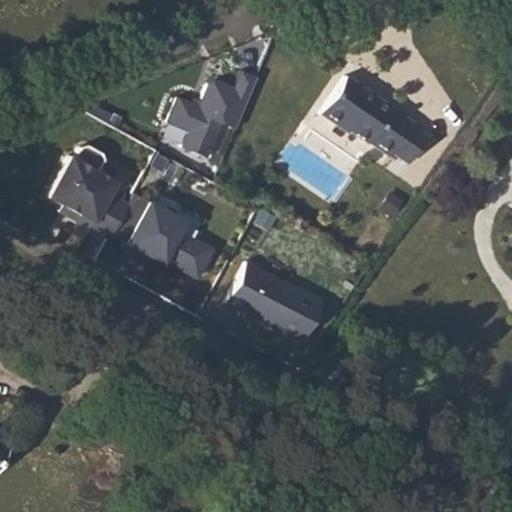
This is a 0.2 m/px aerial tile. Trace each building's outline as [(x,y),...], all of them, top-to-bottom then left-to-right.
[(177,143),(205,156),(219,121),(233,126),(255,73),(239,66),(232,83),(215,77),(202,82),(195,99),(176,92),(164,119),(184,128),(177,143)] [(388,149),(392,144),(411,156),(429,129),(343,68),(315,106),(333,119),(336,118),(362,136),(366,132),(388,149)] [(83,223),(102,235),(122,200),(103,189),(110,177),(93,167),(99,156),(97,149),(83,140),(76,142),(69,153),(65,151),(42,191),(57,200),(86,217),(83,223)] [(122,200),(102,235),(117,243),(115,247),(134,258),(136,254),(152,264),(154,260),(187,279),(204,251),(186,241),(183,246),(165,235),(174,221),(126,194),(122,200)] [(86,217),(57,200),(53,206),(83,223),(86,217)] [(240,258),(219,298),(235,306),(236,304),(245,309),(244,312),(293,338),(314,298),(240,258)] [(0,478),(5,482),(25,452),(0,435),(0,478)]
